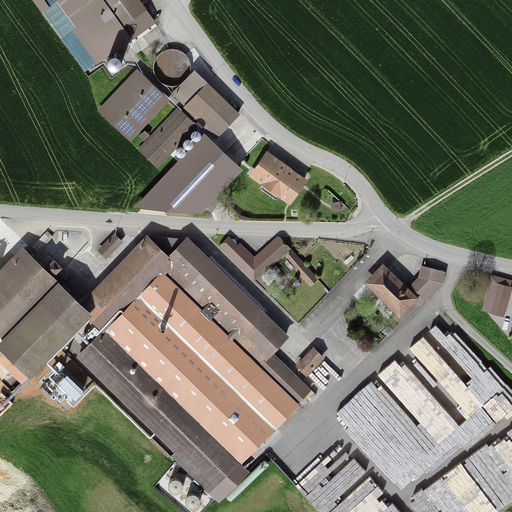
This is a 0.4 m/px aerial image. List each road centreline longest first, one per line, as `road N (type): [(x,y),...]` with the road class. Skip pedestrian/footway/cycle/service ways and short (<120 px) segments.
road 1 (unclassified): [(380,211),(353,228),(250,231),(0,209)]
road 2 (unclassified): [(380,211),(342,167),(299,146),(252,107),(172,0)]
road 3 (residential): [(511,370),(446,303),(466,255)]
road 4 (track): [(396,227),(511,153)]
